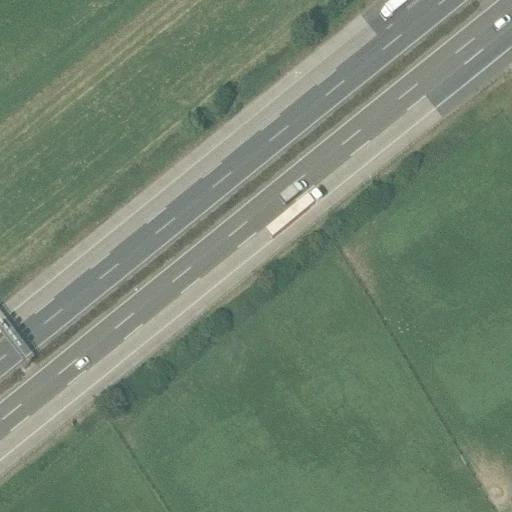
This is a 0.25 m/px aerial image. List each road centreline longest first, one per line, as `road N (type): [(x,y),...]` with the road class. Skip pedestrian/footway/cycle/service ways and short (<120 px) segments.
road 1 (motorway): [(0,441),(511,28)]
road 2 (motorway): [(422,0),(0,331)]
